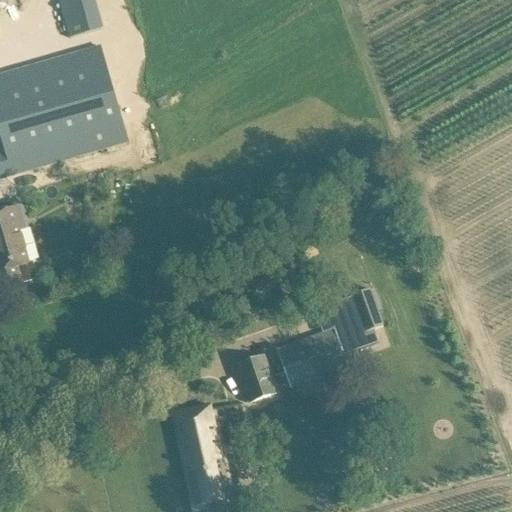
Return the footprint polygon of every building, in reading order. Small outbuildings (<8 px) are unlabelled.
[(60,0),(68,38),(105,31),(99,0),(60,0)] [(100,47),(0,76),(0,132),(5,149),(0,149),(0,179),(129,142),(100,47)] [(18,208),(0,213),(0,283),(19,278),(21,284),(33,281),(36,276),(33,266),(28,264),(19,231),(24,229),(18,208)] [(366,282),(398,272),(378,211),(346,221),(366,282)] [(285,348),(277,351),(290,389),(348,368),(344,356),(379,344),(374,331),(383,328),(370,291),(353,297),(353,298),(337,303),(338,304),(345,326),(334,330),(334,331),(323,335),(285,348)] [(264,358),(238,367),(251,403),(277,394),(264,358)] [(204,407),(175,414),(181,442),(196,507),(214,503),(216,511),(232,511),(230,500),(231,500),(215,426),(210,406),(204,407)]
